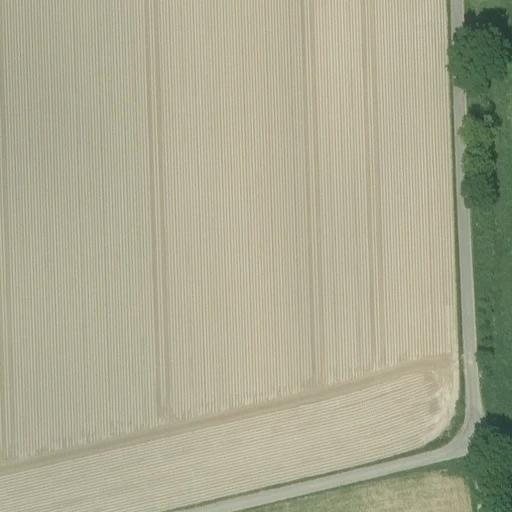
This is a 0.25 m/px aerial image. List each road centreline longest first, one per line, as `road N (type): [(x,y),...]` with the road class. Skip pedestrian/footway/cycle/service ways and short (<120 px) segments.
road 1 (track): [(459,0),(478,450)]
road 2 (track): [(203,511),(478,450)]
